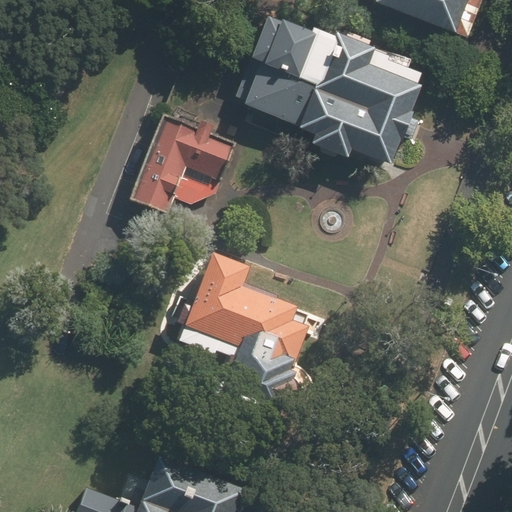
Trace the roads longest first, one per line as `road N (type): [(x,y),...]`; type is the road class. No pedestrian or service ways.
road 1 (residential): [(82,253),(184,0)]
road 2 (unclassified): [(511,368),(455,511)]
